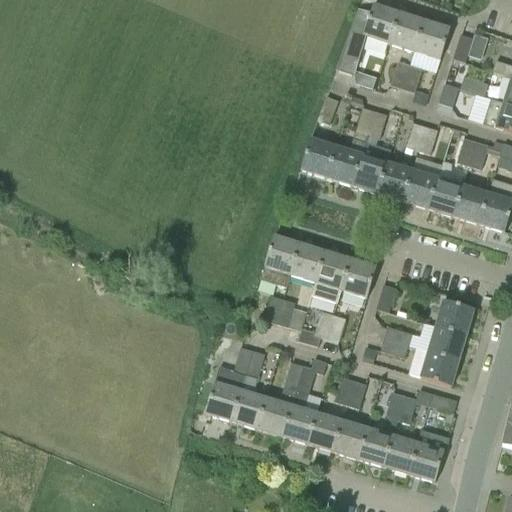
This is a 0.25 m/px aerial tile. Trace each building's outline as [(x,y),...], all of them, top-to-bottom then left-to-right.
[(389,48),(399,17),(373,9),(370,16),(358,12),(352,32),(338,74),(353,79),(366,41),(389,48)] [(389,48),(414,57),(424,25),(399,17),(389,48)] [(424,25),(414,57),(439,65),(444,52),(450,33),(424,25)] [(466,62),(467,58),(472,45),(472,43),(460,39),(454,58),(452,64),(464,67),(466,62)] [(470,52),(468,59),(481,63),(483,56),(470,52)] [(389,90),(402,94),(410,69),(398,65),(389,90)] [(511,70),(495,65),(492,76),(504,79),(511,81),(511,70)] [(410,69),(402,94),(413,98),(422,73),(410,69)] [(488,88),(463,81),(459,93),(484,101),(488,88)] [(503,106),(511,109),(511,81),(503,106)] [(445,88),(438,108),(452,112),(458,92),(445,88)] [(426,109),(429,98),(416,94),(412,106),(426,109)] [(353,99),(350,108),(362,112),(364,112),(363,102),(361,102),(353,99)] [(326,101),(317,125),(329,129),(338,106),(326,101)] [(511,109),(503,106),(502,108),(490,104),(483,128),(511,137),(511,109)] [(366,140),(374,115),(364,112),(362,112),(349,155),(336,151),(326,182),(352,190),(365,147),(366,140)] [(374,115),(366,140),(378,143),(379,144),(387,119),(374,115)] [(418,155),(425,131),(413,128),(406,152),(418,155)] [(425,131),(418,155),(430,159),(436,134),(425,131)] [(336,151),(310,143),(300,174),(326,182),(336,151)] [(456,167),(468,171),(476,147),(464,143),(456,167)] [(502,147),(495,145),(493,151),(490,157),(498,160),(502,147)] [(365,147),(352,190),(377,198),(387,166),(391,155),(376,150),(365,147)] [(480,175),(486,156),(488,151),(476,147),(468,171),(480,175)] [(511,164),(511,150),(502,147),(498,160),(511,164)] [(377,198),(402,205),(412,174),(387,166),(377,198)] [(428,213),(437,182),(412,174),(402,205),(428,213)] [(453,221),(463,189),(449,185),(438,182),(437,182),(428,213),(453,221)] [(511,211),(511,189),(503,187),(492,184),(488,197),(478,228),(504,236),(511,211)] [(488,197),(463,189),(453,221),(478,228),(488,197)] [(273,240),(260,285),(276,289),(279,276),(290,280),(299,248),(273,240)] [(325,256),(299,248),(290,280),(315,287),(325,256)] [(340,296),(350,264),(325,256),(315,287),(312,300),(337,307),(340,296)] [(369,296),(376,271),(350,264),(340,296),(367,303),(369,296)] [(395,292),(383,290),(381,290),(377,309),(376,313),(389,317),(390,312),(395,292)] [(263,325),(275,328),(282,304),(270,300),(263,325)] [(300,336),(301,333),(306,316),(296,313),(297,309),(282,304),(275,328),(300,336)] [(443,305),(437,324),(435,331),(466,340),(474,314),(443,305)] [(326,343),(333,319),(321,316),(315,337),(301,333),(300,336),(297,346),(312,350),(316,347),(317,341),(326,343)] [(333,319),(326,343),(338,347),(345,323),(333,319)] [(383,343),(408,350),(412,338),(387,331),(383,343)] [(458,365),(466,340),(435,331),(428,356),(458,365)] [(242,347),(245,336),(238,334),(235,345),(242,347)] [(408,350),(383,343),(380,355),(404,363),(408,350)] [(205,418),(231,426),(241,394),(245,380),(252,355),(240,351),(232,376),(230,375),(226,389),(215,386),(211,399),(205,418)] [(361,365),(372,368),(376,354),(365,351),(361,365)] [(428,356),(416,352),(407,378),(451,391),(458,365),(428,356)] [(241,394),(231,426),(256,433),(266,401),(252,397),(264,359),(252,355),(245,380),(241,394)] [(303,369),(282,441),(307,448),(317,415),(303,410),(314,376),(321,379),(326,366),(313,362),(310,372),(303,369)] [(279,405),(266,401),(256,433),(282,441),(303,369),(291,366),(279,405)] [(334,406),(347,410),(353,386),(341,382),(334,406)] [(366,389),(353,386),(347,410),(359,413),(366,389)] [(415,404),(404,400),(397,425),(409,429),(415,407),(429,411),(432,398),(418,394),(415,404)] [(397,425),(404,400),(392,397),(385,418),(395,433),(397,425)] [(429,411),(453,418),(456,405),(432,398),(429,411)] [(511,410),(502,449),(511,451),(511,410)] [(307,448),(332,456),(342,423),(317,415),(307,448)] [(332,456),(357,463),(367,431),(342,423),(332,456)] [(367,431),(357,463),(383,471),(392,439),(367,431)] [(422,433),(418,447),(409,479),(435,486),(443,456),(445,457),(450,442),(422,433)] [(383,471),(409,479),(418,447),(392,439),(383,471)]
